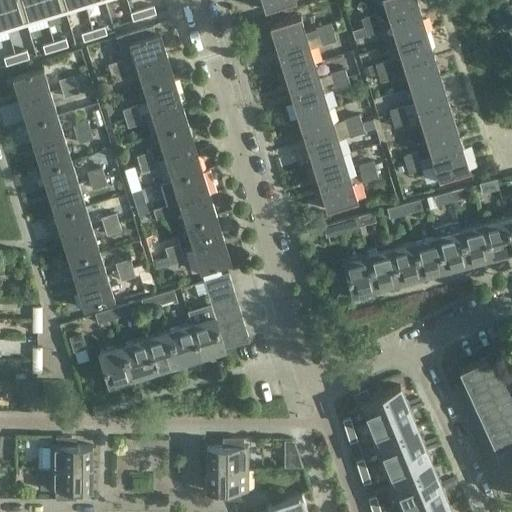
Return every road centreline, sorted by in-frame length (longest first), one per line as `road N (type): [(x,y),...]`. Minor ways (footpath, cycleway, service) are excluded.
road 1 (residential): [(315,375),(301,363),(196,0)]
road 2 (residential): [(410,351),(481,511)]
